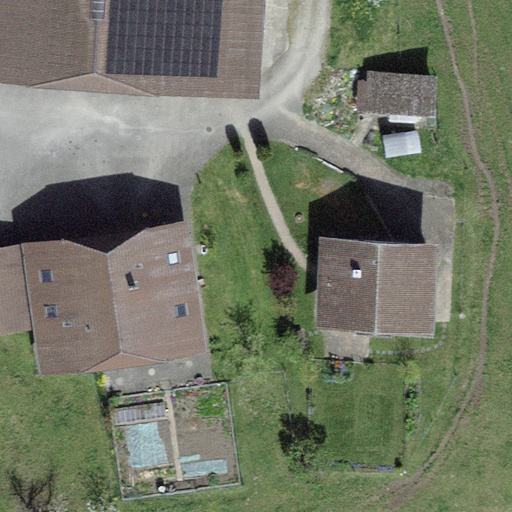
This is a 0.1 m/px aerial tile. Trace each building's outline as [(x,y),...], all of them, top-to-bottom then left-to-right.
[(0,0),(0,56),(247,73),(251,0),(0,0)] [(371,75),(369,106),(430,110),(431,79),(371,75)] [(34,248),(49,355),(193,335),(178,228),(34,248)] [(331,239),(328,320),(422,323),(425,242),(331,239)] [(0,252),(0,323),(24,320),(15,251),(0,252)]
